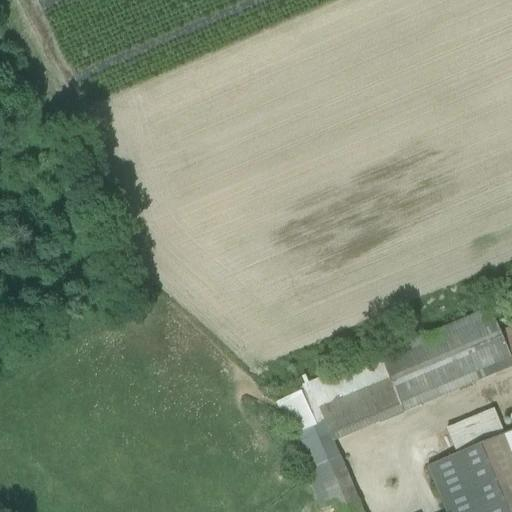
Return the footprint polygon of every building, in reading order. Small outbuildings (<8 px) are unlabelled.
[(490,310),(379,358),(390,382),(388,382),(402,415),(511,367),(511,362),(500,334),(490,310)] [(511,328),(500,334),(511,362),(511,328)] [(388,382),(320,411),(334,444),(402,415),(388,382)] [(511,511),(511,432),(427,468),(444,511),(511,511)] [(314,491),(324,487),(323,486),(348,476),(340,458),(306,473),(314,491)] [(363,511),(348,476),(323,486),(324,487),(333,509),(334,511),(363,511)] [(324,487),(314,491),(323,511),(326,511),(333,509),(324,487)]
